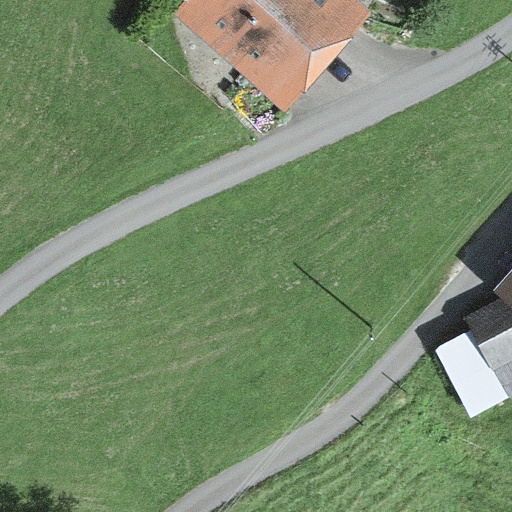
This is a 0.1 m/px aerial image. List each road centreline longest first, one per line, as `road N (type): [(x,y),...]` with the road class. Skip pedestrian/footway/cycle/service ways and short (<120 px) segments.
road 1 (track): [(0,297),(68,247),(158,201),(511,37)]
road 2 (track): [(197,511),(340,424),(411,359),(511,231)]
